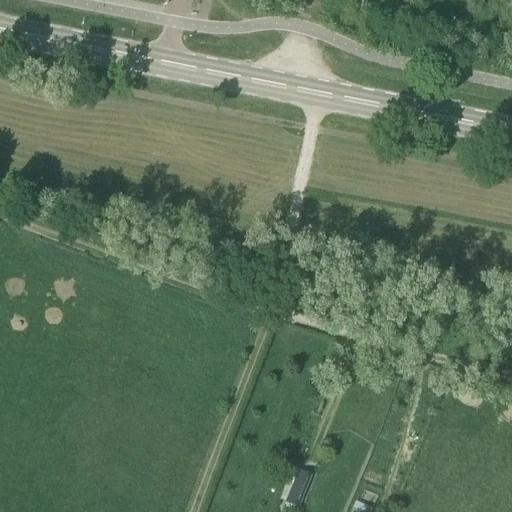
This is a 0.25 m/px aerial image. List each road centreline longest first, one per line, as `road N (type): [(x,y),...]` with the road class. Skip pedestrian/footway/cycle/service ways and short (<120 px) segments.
road 1 (track): [(0,215),(338,337),(511,374)]
road 2 (tertiary): [(511,132),(0,31)]
